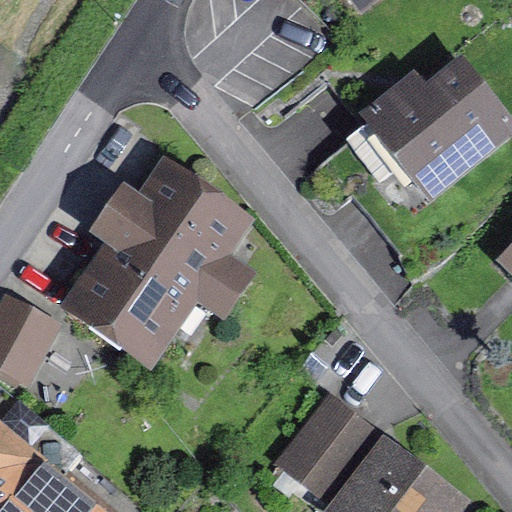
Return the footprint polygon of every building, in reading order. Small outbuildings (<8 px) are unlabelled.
[(338,0),(357,22),(384,0),(338,0)] [(511,136),(511,122),(459,60),(424,89),(413,75),(357,122),(428,207),(511,136)] [(150,378),(196,310),(221,327),(254,279),(229,262),(255,224),(163,161),(136,200),(121,189),(88,237),(104,247),(57,315),(150,378)] [(511,247),(495,265),(511,280),(511,247)] [(0,374),(30,389),(61,325),(4,297),(0,306),(0,374)] [(326,504),(380,434),(329,396),(276,466),(326,504)] [(0,511),(9,511),(44,470),(47,467),(0,428),(0,511)] [(461,511),(469,503),(383,439),(327,511),(461,511)] [(94,511),(44,470),(9,511),(94,511)]
